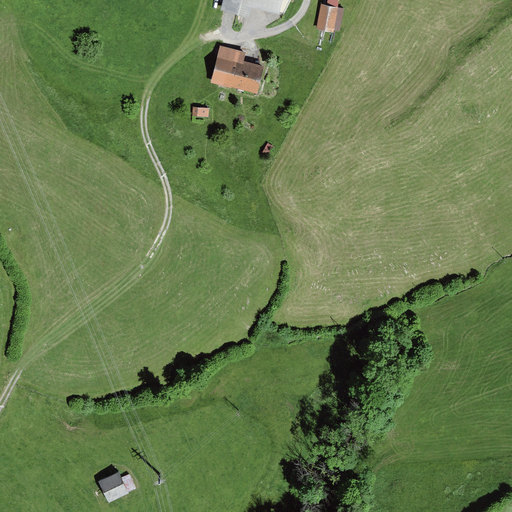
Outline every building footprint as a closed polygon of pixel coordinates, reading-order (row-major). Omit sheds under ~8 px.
[(279,0),(222,0),(220,12),(248,20),(251,9),(276,16),(279,0)] [(327,0),(327,7),(338,9),(339,0),(327,0)] [(321,6),(317,31),(334,34),(338,9),(327,7),(321,6)] [(247,53),(220,46),(210,84),(230,89),(231,88),(258,95),(265,67),(245,61),(247,53)] [(209,109),(193,108),(193,116),(208,118),(209,109)] [(119,473),(100,482),(110,502),(128,493),(119,473)]
